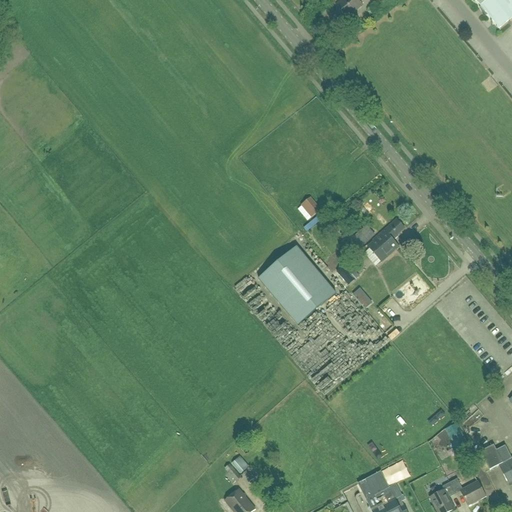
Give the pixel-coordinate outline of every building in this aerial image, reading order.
[(357,0),(342,0),(336,6),(347,19),(362,6),(357,0)] [(511,17),(511,0),(474,0),(499,29),(511,17)] [(505,108),(505,102),(497,102),(482,97),(482,98),(479,107),(479,112),(482,112),(482,134),(480,141),(481,153),(495,152),(499,141),(499,139),(495,138),(505,108)] [(470,134),(456,134),(456,152),(475,151),(474,137),(470,137),(470,134)] [(310,199),(300,207),(310,220),(321,212),(310,199)] [(342,218),(332,227),(338,234),(348,225),(342,218)] [(384,231),(393,242),(399,237),(398,235),(405,230),(396,220),(384,231)] [(393,242),(384,231),(373,241),(374,242),(368,248),(382,263),(399,248),(393,242)] [(367,242),(359,233),(351,240),(359,248),(367,242)] [(298,327),(336,294),(297,248),(258,280),(298,327)] [(337,273),(348,286),(355,280),(359,277),(352,269),(348,273),(343,267),(337,273)] [(371,304),(360,291),(353,296),(364,310),(371,304)] [(469,445),(458,425),(447,431),(458,451),(469,445)] [(493,446),(480,453),(480,454),(489,471),(499,466),(502,464),(511,459),(505,446),(496,451),(493,446)] [(231,464),(240,474),(248,467),(239,457),(231,464)] [(502,464),(499,466),(509,485),(511,483),(511,458),(511,459),(502,464)] [(236,482),(240,478),(229,465),(224,469),(236,482)] [(248,483),(252,479),(245,472),(241,475),(248,483)] [(381,473),(358,484),(366,500),(372,511),(406,511),(399,499),(402,497),(396,485),(389,489),(381,473)] [(456,480),(449,484),(455,494),(460,492),(468,507),(485,497),(477,483),(462,490),(456,480)] [(455,494),(449,484),(442,487),(444,490),(429,498),(436,511),(449,511),(454,509),(448,498),(455,494)] [(232,511),(252,511),(255,510),(239,490),(224,502),(232,511)]
